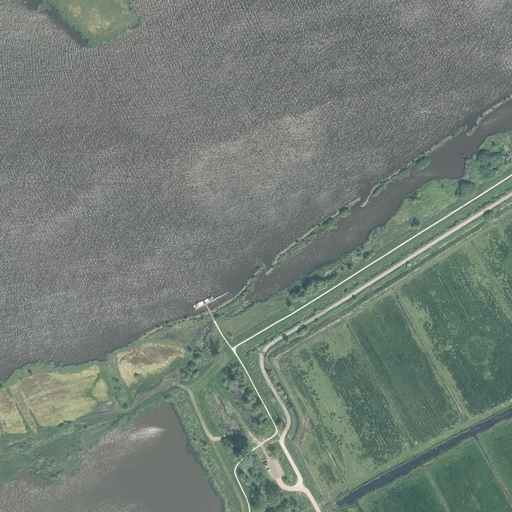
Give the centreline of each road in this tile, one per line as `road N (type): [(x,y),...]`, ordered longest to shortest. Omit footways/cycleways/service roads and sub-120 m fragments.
road 1 (unclassified): [(318,511),(298,489),(280,441),(287,416),(261,366),(265,348),(511,194)]
road 2 (track): [(122,412),(176,384),(190,393),(210,438),(240,435),(260,444)]
